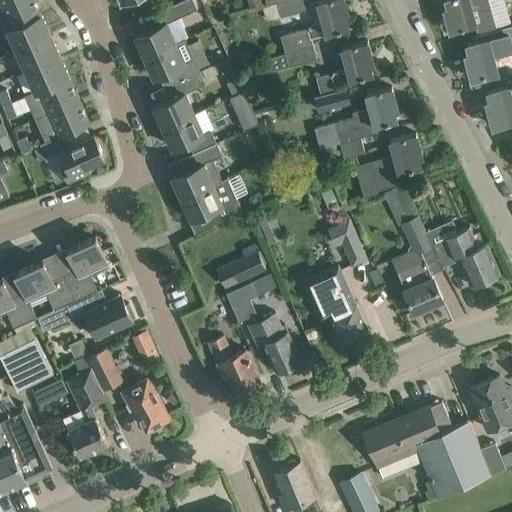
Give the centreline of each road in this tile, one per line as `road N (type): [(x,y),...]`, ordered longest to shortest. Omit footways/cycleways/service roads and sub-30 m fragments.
road 1 (tertiary): [(223,447),(511,321)]
road 2 (residential): [(111,197),(223,447)]
road 3 (residential): [(511,232),(398,0)]
road 4 (residential): [(75,0),(99,30),(136,171),(128,189),(111,197)]
road 5 (tertiary): [(65,511),(223,447)]
